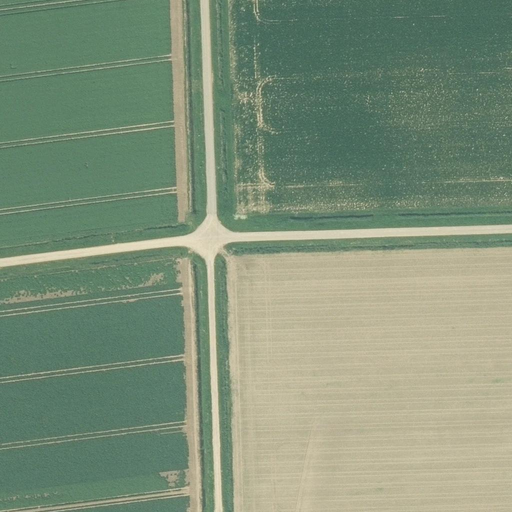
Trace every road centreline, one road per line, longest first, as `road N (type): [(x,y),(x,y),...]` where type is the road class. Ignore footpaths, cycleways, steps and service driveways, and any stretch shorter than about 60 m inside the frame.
road 1 (unclassified): [(211,238),(511,229)]
road 2 (unclassified): [(218,511),(211,238)]
road 3 (unclassified): [(211,238),(205,0)]
road 4 (unclassified): [(0,263),(211,238)]
